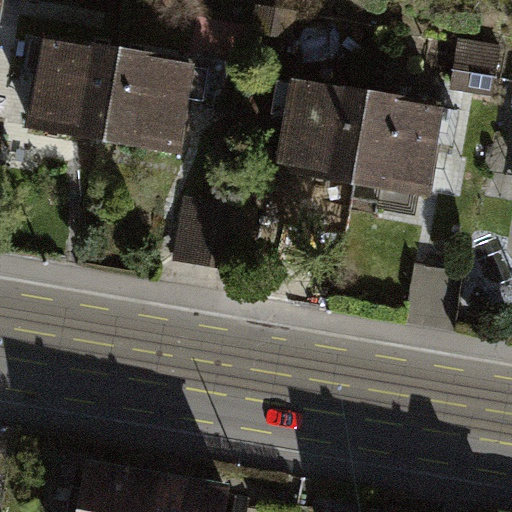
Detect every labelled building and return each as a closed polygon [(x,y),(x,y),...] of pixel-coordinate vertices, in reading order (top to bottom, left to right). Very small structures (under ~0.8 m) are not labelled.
[(31,124),(103,137),(119,51),(48,37),(31,124)] [(191,64),(119,51),(103,137),(175,150),(191,64)] [(281,166),(352,179),(367,92),(297,79),(281,166)] [(438,105),(367,92),(352,179),(422,192),(438,105)] [(176,256),(208,262),(218,204),(187,198),(176,256)] [(251,210),(218,204),(208,262),(240,268),(251,210)] [(65,511),(150,511),(157,476),(86,463),(82,488),(71,486),(65,511)] [(225,511),(230,489),(157,476),(150,511),(225,511)]
